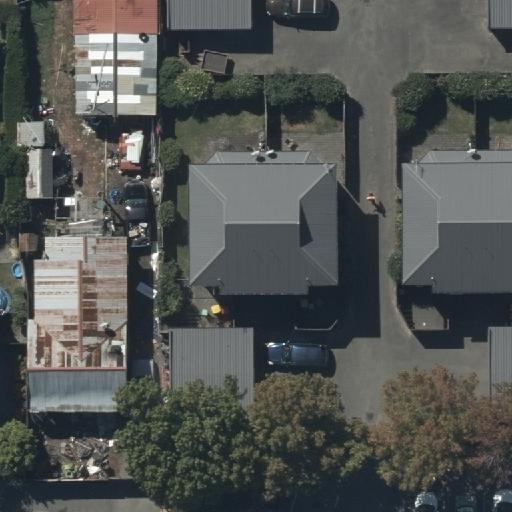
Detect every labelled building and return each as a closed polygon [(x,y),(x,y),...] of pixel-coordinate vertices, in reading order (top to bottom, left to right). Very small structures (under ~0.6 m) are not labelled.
[(74,0),(75,120),(158,119),(157,0),(74,0)] [(250,0),(168,0),(168,35),(250,34),(250,0)] [(511,0),(487,0),(487,35),(511,35),(511,0)] [(511,159),(428,160),(411,179),(400,179),(400,299),(429,299),(429,305),(511,305),(511,159)] [(331,299),(330,178),(321,178),(305,160),(214,160),(197,179),(185,179),(186,300),(215,300),(215,306),(301,306),(301,300),(331,299)] [(29,420),(127,420),(125,244),(102,245),(102,194),(53,195),(54,244),(28,244),(29,420)] [(247,334),(165,334),(165,427),(247,427),(247,334)] [(511,334),(484,334),(484,428),(511,427),(511,334)]
